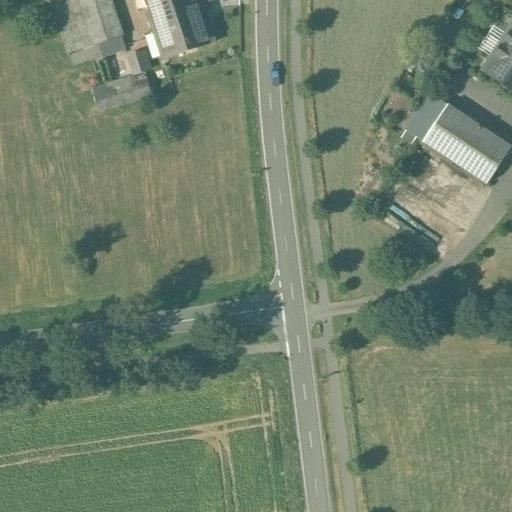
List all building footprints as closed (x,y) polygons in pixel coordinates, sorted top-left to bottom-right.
[(109,0),(50,0),(69,55),(96,46),(100,57),(126,49),(109,0)] [(144,0),(148,11),(180,0),(198,0),(200,7),(215,2),(214,0),(144,0)] [(164,59),(212,43),(200,7),(198,0),(180,0),(148,11),(151,18),(146,19),(148,26),(153,24),(164,59)] [(511,29),(484,71),(511,89),(511,29)] [(145,73),(93,89),(100,112),(152,95),(145,73)] [(511,147),(430,93),(406,130),(487,183),(511,147)]
